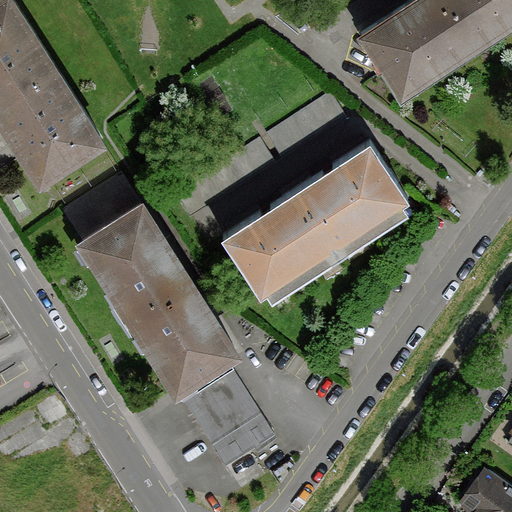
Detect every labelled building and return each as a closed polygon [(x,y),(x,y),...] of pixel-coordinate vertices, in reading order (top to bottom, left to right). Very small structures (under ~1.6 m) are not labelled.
[(15,0),(0,0),(0,120),(40,182),(105,139),(15,0)] [(302,0),(296,4),(310,25),(345,2),(343,0),(302,0)] [(511,0),(402,0),(358,28),(400,93),(511,21),(511,0)] [(330,91),(267,132),(281,154),(345,113),(330,91)] [(276,160),(260,135),(174,190),(190,214),(276,160)] [(371,137),(222,233),(260,292),(409,196),(371,137)] [(64,208),(81,234),(138,198),(121,172),(64,208)] [(81,234),(76,237),(174,392),(179,388),(226,359),(241,349),(143,194),(138,198),(81,234)] [(273,433),(226,359),(179,388),(226,462),(273,433)] [(457,500),(473,511),(511,511),(511,484),(483,463),(457,500)]
